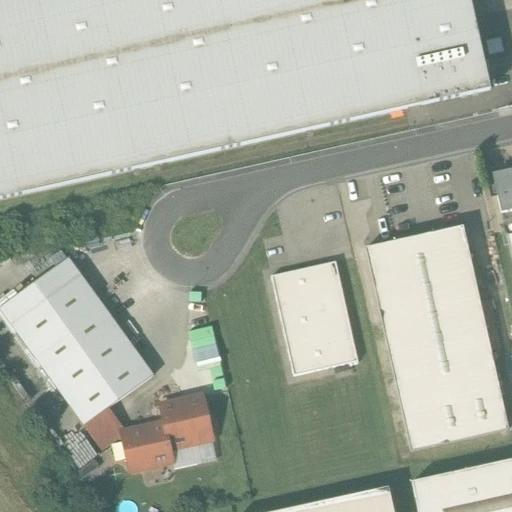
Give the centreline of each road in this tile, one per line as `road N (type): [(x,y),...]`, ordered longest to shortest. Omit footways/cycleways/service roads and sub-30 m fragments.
road 1 (unclassified): [(511,127),(266,184)]
road 2 (unclassified): [(266,184),(168,210),(156,226),(157,254),(177,274),(205,274),(232,246)]
road 3 (unknown): [(511,82),(367,130)]
